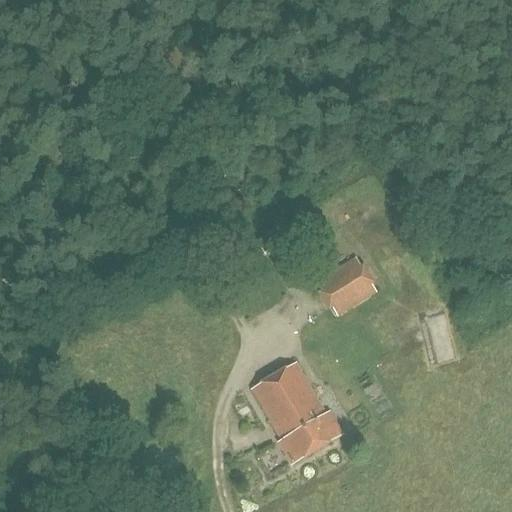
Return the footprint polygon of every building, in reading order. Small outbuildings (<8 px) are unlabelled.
[(391,208),(353,234),(360,244),(398,218),(391,208)] [(278,227),(257,240),(269,260),(290,247),(278,227)] [(374,261),(362,268),(356,259),(318,283),(338,317),(377,292),(371,284),(383,277),(374,261)] [(394,316),(408,344),(447,325),(433,297),(394,316)] [(329,413),(326,415),(295,364),(252,390),(283,441),(280,443),(294,465),(343,435),(329,413)]
